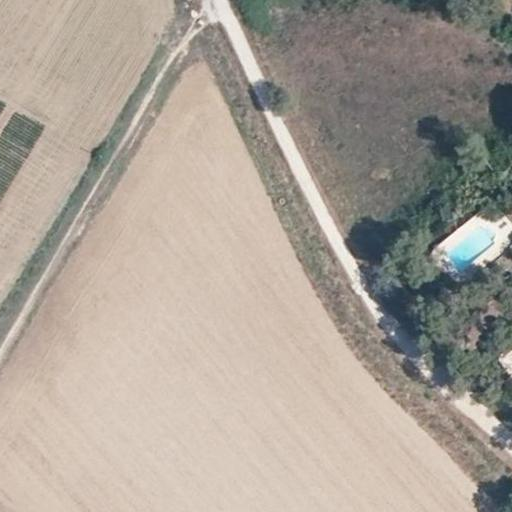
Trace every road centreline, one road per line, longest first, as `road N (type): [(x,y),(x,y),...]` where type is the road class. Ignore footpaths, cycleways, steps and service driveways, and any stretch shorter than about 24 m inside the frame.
road 1 (track): [(223,0),(311,185),(396,335),(511,436)]
road 2 (track): [(0,352),(209,0)]
